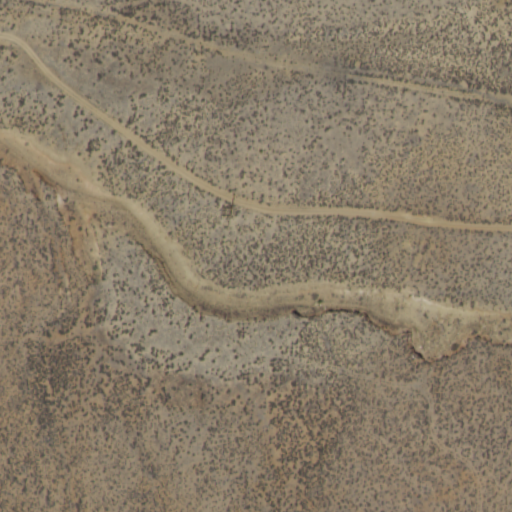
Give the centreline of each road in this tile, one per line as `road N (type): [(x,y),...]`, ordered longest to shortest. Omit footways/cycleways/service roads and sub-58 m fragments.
road 1 (track): [(511,227),(251,207),(198,185),(0,38)]
road 2 (track): [(511,77),(166,0)]
